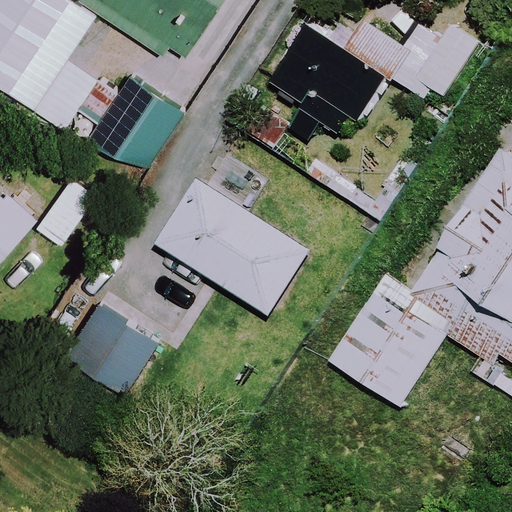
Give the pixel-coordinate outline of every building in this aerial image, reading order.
[(76,0),(4,0),(0,6),(0,98),(3,100),(76,0)] [(222,0),(83,0),(180,64),(222,0)] [(325,122),(349,136),(386,72),(393,76),(410,47),(368,22),(361,33),(336,19),(330,29),(312,19),(274,83),(308,103),(295,126),(316,138),(325,122)] [(447,38),(427,25),(400,68),(421,81),(447,38)] [(482,43),(457,27),(425,76),(450,92),(482,43)] [(181,108),(133,79),(95,141),(143,170),(181,108)] [(511,156),(507,153),(421,292),(390,273),(331,367),(403,412),(450,335),(511,373),(511,156)] [(101,194),(74,175),(39,226),(65,245),(101,194)] [(315,252),(203,182),(163,246),(274,316),(315,252)] [(0,260),(36,219),(0,187),(0,260)] [(161,343),(101,305),(70,353),(130,391),(161,343)]
